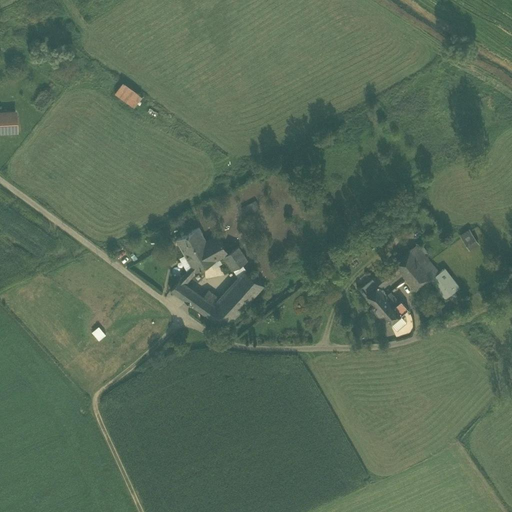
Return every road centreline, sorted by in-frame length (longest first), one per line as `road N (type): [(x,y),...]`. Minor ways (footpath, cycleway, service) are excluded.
road 1 (unclassified): [(461,314),(405,339),(366,345),(242,347),(217,337),(0,177)]
road 2 (track): [(187,315),(85,394),(139,511)]
